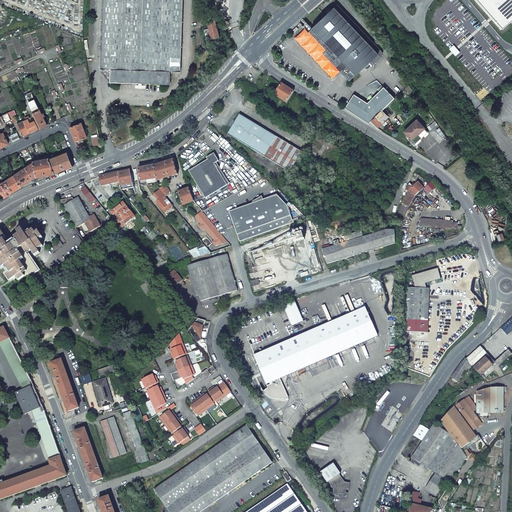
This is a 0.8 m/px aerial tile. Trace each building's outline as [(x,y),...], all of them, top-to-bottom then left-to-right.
[(102,0),(100,69),(110,69),(110,83),(170,85),(170,71),(180,72),(183,0),(102,0)] [(511,0),(478,0),(503,28),(511,20),(511,0)] [(311,29),(325,43),(329,48),(326,51),(348,74),(351,71),(356,76),(379,54),(335,7),(311,29)] [(204,29),(206,40),(220,37),(216,21),(208,23),(209,28),(204,29)] [(294,38),(332,79),(340,71),(323,53),(326,50),(309,32),(305,28),(294,38)] [(326,50),(326,51),(329,48),(325,43),(311,29),(309,32),(326,50)] [(345,108),(369,123),(371,121),(381,110),(384,107),(387,104),(394,98),(384,87),(371,101),(368,98),(365,102),(354,95),(345,108)] [(24,95),(28,103),(35,100),(31,92),(24,95)] [(31,109),(32,110),(38,107),(35,100),(28,103),(31,109)] [(40,127),(41,128),(47,125),(43,117),(45,116),(43,113),(42,114),(38,107),(32,110),(40,127)] [(384,107),(381,110),(388,117),(391,114),(384,107)] [(381,110),(371,121),(378,127),(388,117),(381,110)] [(0,116),(0,125),(11,121),(7,113),(0,116)] [(231,136),(293,174),(305,153),(243,116),(231,136)] [(24,121),(29,133),(34,131),(38,129),(35,121),(30,123),(28,119),(24,121)] [(417,120),(404,132),(411,140),(409,141),(413,146),(428,132),(417,120)] [(21,128),(24,135),(29,133),(24,121),(17,124),(19,129),(21,128)] [(82,123),(70,127),(73,135),(76,142),(87,137),(82,123)] [(3,133),(0,134),(0,148),(9,144),(3,133)] [(11,141),(11,143),(12,142),(13,142),(20,139),(20,138),(17,133),(10,136),(12,140),(11,141)] [(92,138),(93,146),(101,145),(99,137),(92,138)] [(49,160),(54,173),(74,165),(68,152),(49,160)] [(227,186),(214,164),(218,162),(219,161),(214,154),(206,158),(207,160),(189,172),(205,199),(227,186)] [(34,163),(37,177),(45,175),(54,173),(49,160),(48,158),(33,161),(34,163)] [(157,179),(158,180),(178,174),(176,167),(174,159),(155,165),(157,179)] [(25,168),(33,179),(35,178),(37,177),(34,163),(30,165),(25,168)] [(138,168),(141,182),(147,181),(157,179),(155,165),(140,167),(138,168)] [(33,179),(25,168),(13,176),(21,187),(33,179)] [(119,182),(119,186),(132,184),(129,170),(127,170),(118,172),(119,182)] [(109,174),(110,184),(119,182),(118,172),(109,174)] [(431,182),(426,178),(424,180),(415,173),(414,175),(424,183),(421,185),(424,188),(431,182)] [(99,176),(101,186),(110,184),(109,174),(99,176)] [(0,188),(3,193),(6,197),(7,197),(21,187),(13,176),(0,185),(0,188)] [(407,191),(415,196),(424,188),(421,185),(418,181),(411,187),(408,185),(405,190),(407,191)] [(88,199),(93,195),(92,193),(85,185),(84,183),(78,186),(88,199)] [(160,190),(171,205),(174,203),(170,192),(166,188),(165,185),(159,188),(160,190)] [(189,188),(178,192),(182,202),(183,206),(191,203),(194,202),(189,188)] [(156,202),(164,212),(168,209),(172,206),(171,205),(160,190),(159,190),(153,195),(158,200),(156,202)] [(409,207),(415,196),(407,191),(401,203),(402,203),(409,207)] [(229,212),(239,242),(293,223),(287,207),(277,196),(263,200),(262,197),(253,203),(253,204),(229,212)] [(89,217),(78,197),(73,200),(64,205),(77,228),(85,224),(90,232),(100,226),(94,215),(89,217)] [(119,223),(123,227),(135,217),(123,202),(111,212),(117,220),(115,222),(117,225),(119,223)] [(194,202),(191,203),(201,215),(200,216),(202,218),(205,215),(194,202)] [(329,213),(328,220),(401,224),(409,207),(402,203),(395,217),(329,213)] [(183,219),(202,242),(207,238),(188,215),(183,219)] [(431,220),(431,227),(461,229),(461,227),(457,226),(457,224),(452,223),(452,221),(449,221),(450,218),(446,218),(445,221),(431,220)] [(302,227),(303,226),(305,230),(309,228),(307,220),(295,224),(297,229),(299,229),(302,228),(302,227)] [(214,235),(219,232),(214,226),(210,229),(214,235)] [(296,243),(305,240),(302,231),(304,231),(302,228),(299,229),(299,230),(297,231),(297,233),(296,234),(295,231),(293,232),(294,234),(293,235),(296,243)] [(0,265),(1,267),(7,264),(12,271),(8,273),(12,279),(17,275),(20,279),(30,272),(31,274),(35,272),(26,256),(25,256),(23,255),(28,252),(32,257),(36,254),(34,251),(40,248),(37,242),(41,240),(37,234),(35,235),(32,232),(24,236),(20,230),(16,232),(18,235),(13,238),(15,240),(6,246),(2,240),(5,238),(0,230),(0,265)] [(327,264),(395,243),(395,230),(386,230),(363,237),(346,242),(339,244),(335,246),(323,249),(327,264)] [(346,242),(363,237),(361,231),(344,236),(346,242)] [(211,253),(231,246),(226,240),(206,246),(211,253)] [(190,265),(201,301),(219,296),(237,291),(227,255),(190,265)] [(439,268),(413,276),(416,288),(428,288),(426,283),(442,279),(439,268)] [(174,270),(166,277),(175,287),(183,280),(174,270)] [(409,287),(407,331),(426,332),(428,288),(416,288),(409,287)] [(221,301),(219,296),(201,301),(202,306),(221,301)] [(254,355),(265,382),(266,384),(271,382),(272,384),(266,386),(267,388),(263,390),(267,394),(269,396),(273,398),(275,399),(278,399),(280,399),(282,399),(281,389),(280,387),(283,386),(279,378),(377,336),(365,307),(254,355)] [(511,318),(501,328),(508,335),(511,330),(511,318)] [(4,327),(0,328),(0,342),(10,337),(4,327)] [(172,355),(173,359),(176,358),(185,355),(187,354),(179,334),(170,344),(173,351),(174,354),(172,355)] [(32,381),(10,337),(0,342),(0,344),(23,390),(31,386),(30,382),(32,381)] [(480,347),(466,359),(473,367),(480,374),(494,362),(480,347)] [(494,362),(498,366),(511,353),(508,349),(494,362)] [(177,367),(178,371),(191,366),(188,356),(186,357),(177,361),(177,363),(179,366),(177,367)] [(461,363),(451,378),(458,382),(467,368),(469,369),(473,367),(466,359),(465,359),(461,363)] [(62,360),(51,363),(55,375),(64,399),(68,412),(79,408),(62,360)] [(100,370),(101,375),(116,370),(114,365),(100,370)] [(195,375),(191,366),(178,371),(180,375),(182,374),(183,377),(186,384),(194,379),(193,376),(195,375)] [(141,379),(145,388),(147,388),(156,383),(158,383),(156,379),(155,380),(153,377),(152,374),(141,379)] [(101,408),(113,404),(105,379),(93,382),(101,408)] [(217,387),(224,396),(231,392),(224,382),(217,387)] [(36,397),(31,386),(23,390),(15,393),(25,414),(32,411),(41,407),(36,397)] [(146,391),(150,400),(163,394),(162,390),(160,391),(159,388),(157,386),(148,390),(146,391)] [(211,388),(208,391),(209,393),(215,401),(216,402),(224,396),(217,387),(215,388),(213,390),(211,388)] [(503,388),(490,388),(477,392),(477,413),(503,413),(503,388)] [(209,393),(207,394),(213,402),(215,401),(209,393)] [(163,394),(150,400),(155,409),(165,404),(164,402),(163,399),(165,398),(163,394)] [(201,396),(198,398),(206,410),(214,404),(213,402),(207,394),(205,396),(202,397),(201,396)] [(198,415),(206,410),(198,398),(194,401),(195,402),(193,404),(191,406),(198,415)] [(454,407),(440,422),(440,423),(460,448),(476,437),(472,431),(481,424),(464,400),(454,407)] [(61,456),(45,411),(43,412),(41,407),(32,411),(50,460),(60,456),(61,456)] [(159,418),(165,426),(176,418),(174,414),(172,415),(171,413),(169,410),(159,418)] [(124,414),(137,450),(140,457),(142,463),(149,460),(145,447),(144,447),(131,412),(124,414)] [(114,417),(108,420),(121,455),(127,453),(114,417)] [(176,418),(165,426),(171,434),(172,433),(181,427),(179,425),(177,422),(179,421),(176,418)] [(120,455),(107,420),(101,422),(114,458),(120,455)] [(448,433),(434,424),(429,431),(420,425),(413,435),(422,441),(411,458),(435,473),(446,480),(450,483),(467,457),(448,433)] [(153,489),(169,511),(199,511),(272,462),(246,425),(153,489)] [(201,425),(195,430),(199,436),(206,431),(201,425)] [(85,428),(74,432),(78,445),(87,470),(92,482),(103,478),(85,428)] [(174,435),(172,436),(178,444),(188,437),(186,435),(185,432),(186,431),(184,428),(182,429),(174,435)] [(67,474),(62,460),(60,456),(50,460),(52,465),(3,483),(1,479),(0,479),(0,499),(67,475),(67,474)] [(333,463),(320,472),(327,483),(328,482),(334,489),(332,495),(339,496),(339,494),(344,495),(345,493),(346,489),(348,489),(350,483),(345,482),(343,480),(342,480),(338,476),(340,475),(339,475),(340,474),(333,463)] [(435,473),(425,489),(436,497),(446,480),(435,473)] [(306,511),(287,484),(246,511),(306,511)] [(80,511),(71,487),(61,491),(68,511),(80,511)] [(124,511),(131,511),(124,493),(118,495),(124,511)] [(114,511),(109,496),(98,500),(102,510),(102,511),(114,511)] [(401,501),(391,500),(390,507),(400,508),(401,501)] [(430,511),(432,508),(410,503),(410,510),(409,511),(430,511)]
